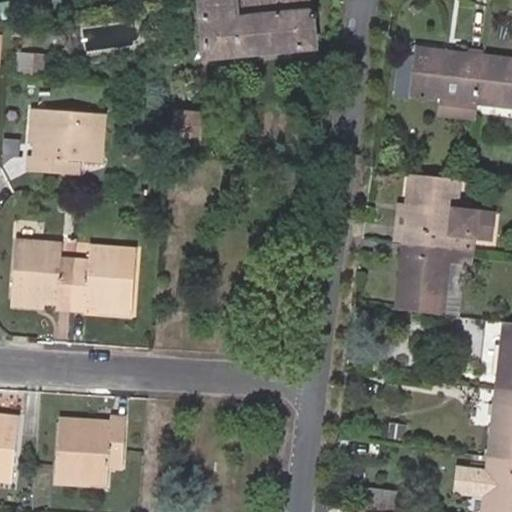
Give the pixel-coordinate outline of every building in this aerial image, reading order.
[(231,0),(202,0),(208,55),(310,47),(307,11),(233,17),(231,0)] [(25,23),(15,22),(14,35),(24,36),(25,23)] [(438,114),(478,119),(480,104),(486,55),(470,53),(469,61),(448,58),(449,51),(416,47),(416,50),(411,96),(440,100),(438,114)] [(52,49),(36,48),(34,73),(50,74),(52,49)] [(396,94),(411,96),(416,50),(404,48),(401,70),(399,70),(396,94)] [(469,61),(470,53),(449,51),(448,58),(469,61)] [(511,58),(486,55),(480,104),(511,108),(511,58)] [(204,111),(173,108),(170,136),(202,139),(204,111)] [(38,109),(35,143),(34,156),(29,155),(27,170),(79,175),(80,161),(101,162),(105,114),(38,109)] [(29,143),(35,143),(38,109),(32,109),(29,143)] [(457,209),(460,180),(410,174),(407,204),(411,205),(408,227),(405,227),(402,242),(410,243),(472,250),(474,236),(492,239),(495,213),(457,209)] [(411,205),(407,204),(400,204),(395,241),(402,242),(405,227),(408,227),(411,205)] [(57,309),(71,311),(76,259),(62,258),(63,242),(18,240),(13,300),(46,302),(58,303),(57,309)] [(410,243),(402,242),(399,277),(406,278),(410,243)] [(476,251),(472,250),(410,243),(406,278),(399,277),(396,310),(461,317),(468,265),(474,266),(476,251)] [(76,259),(71,311),(87,312),(87,305),(99,306),(132,308),(137,248),(91,245),(89,260),(76,259)] [(46,302),(13,300),(12,306),(45,309),(46,302)] [(132,316),(132,308),(99,306),(99,313),(132,316)] [(511,323),(505,323),(497,390),(511,391),(511,323)] [(511,391),(497,390),(490,457),(511,459),(511,391)] [(0,479),(13,482),(20,418),(0,415),(0,479)] [(88,478),(108,479),(109,466),(123,467),(126,417),(112,416),(112,421),(60,419),(55,483),(89,484),(88,478)] [(408,426),(389,423),(387,438),(406,440),(408,426)] [(485,492),(483,511),(511,511),(511,459),(490,457),(488,471),(485,492)] [(485,492),(488,471),(470,469),(468,490),(485,492)] [(108,486),(108,479),(88,478),(89,484),(108,486)] [(399,511),(402,492),(367,487),(365,508),(394,511),(399,511)]
